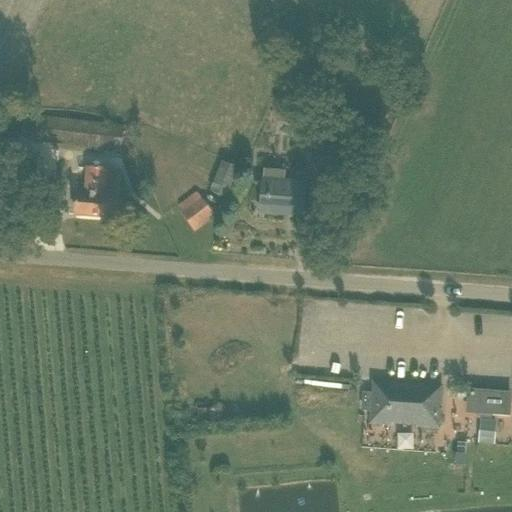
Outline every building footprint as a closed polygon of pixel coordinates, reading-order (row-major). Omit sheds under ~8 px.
[(124,127),(36,116),(33,141),(121,152),(124,127)] [(211,192),(227,198),(238,168),(222,162),(211,192)] [(75,216),(116,219),(120,170),(87,168),(86,194),(76,193),(75,216)] [(263,181),(260,213),(303,217),(305,184),(263,181)] [(179,206),(184,212),(181,214),(194,231),(214,216),(197,193),(179,206)] [(443,387),(373,382),(372,395),(371,414),(370,426),(440,430),(443,387)] [(508,415),(510,395),(470,392),(469,412),(480,413),(480,417),(490,418),(491,414),(508,415)] [(362,414),(371,414),(372,395),(363,394),(362,414)] [(366,432),(366,449),(431,451),(431,433),(366,432)] [(465,465),(466,456),(457,456),(456,464),(465,465)]
